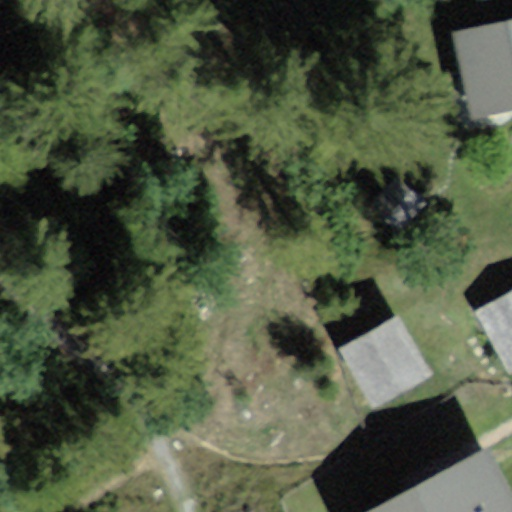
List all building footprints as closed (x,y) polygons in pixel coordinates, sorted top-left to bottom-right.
[(511,0),(499,0),(428,15),(448,113),(511,99),(511,0)] [(413,202),(378,169),(348,200),(383,233),(413,202)] [(511,275),(446,307),(483,384),(511,370),(511,275)] [(297,334),(331,399),(393,368),(359,303),(297,334)] [(490,511),(441,428),(302,508),(304,511),(490,511)]
